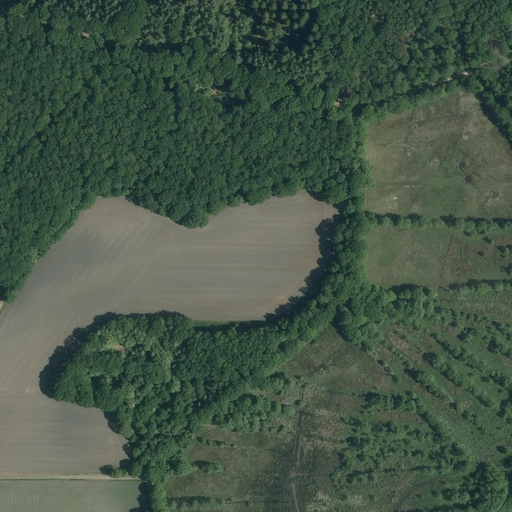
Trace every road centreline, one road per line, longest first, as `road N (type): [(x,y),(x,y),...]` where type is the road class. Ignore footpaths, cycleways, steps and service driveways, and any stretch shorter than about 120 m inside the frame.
road 1 (track): [(0,303),(91,192),(125,184),(180,204),(353,163),(360,109),(511,50)]
road 2 (track): [(142,477),(148,453),(304,328),(344,282),(352,258),(353,163)]
road 3 (track): [(0,7),(355,113)]
road 4 (unclassified): [(154,511),(142,477),(0,475)]
